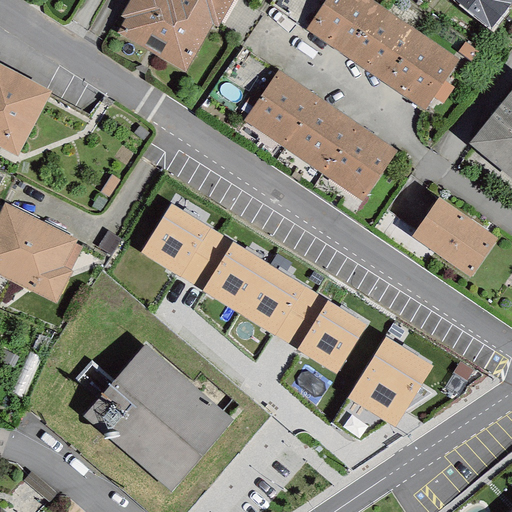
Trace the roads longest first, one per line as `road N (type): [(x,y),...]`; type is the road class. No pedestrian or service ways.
road 1 (residential): [(0,5),(511,349)]
road 2 (residential): [(511,399),(335,511)]
road 3 (unknown): [(186,127),(271,0)]
road 4 (residential): [(110,511),(49,462),(0,445)]
